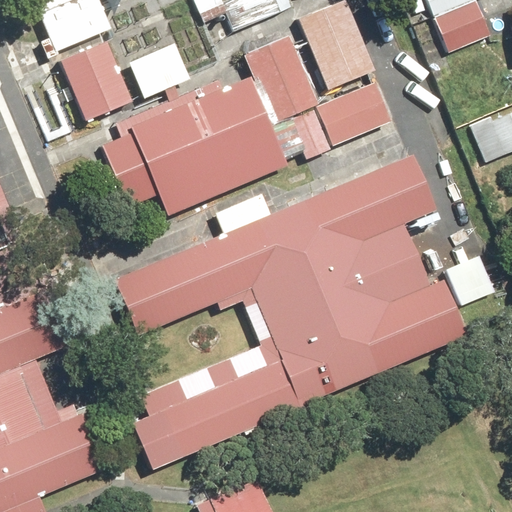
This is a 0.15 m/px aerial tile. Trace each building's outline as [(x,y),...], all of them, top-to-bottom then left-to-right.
[(27,0),(71,107),(133,82),(100,0),(27,0)] [(224,14),(233,33),(293,7),(289,0),(221,0),(192,0),(202,22),(224,14)] [(424,0),(433,19),(476,1),(475,0),(424,0)] [(476,1),(433,19),(448,54),(490,36),(476,1)] [(339,2),(300,18),(329,86),(368,70),(339,2)] [(313,103),(284,35),(241,53),(270,121),(313,103)] [(172,45),(127,64),(142,100),(187,80),(172,45)] [(374,72),(312,98),(315,106),(332,147),(389,123),(395,121),(374,72)] [(244,79),(137,124),(176,216),(283,172),(244,79)] [(329,144),(313,105),(268,124),(283,162),(286,169),(332,150),(329,144)] [(0,131),(0,164),(11,159),(0,131)] [(130,134),(119,139),(101,147),(127,208),(156,195),(130,134)] [(409,157),(114,280),(138,338),(241,295),(271,367),(132,426),(151,470),(464,339),(440,282),(427,287),(400,224),(432,211),(409,157)] [(486,183),(463,194),(472,211),(495,200),(486,183)] [(26,281),(0,292),(0,511),(7,511),(106,471),(26,281)] [(279,511),(258,458),(204,480),(217,511),(279,511)]
